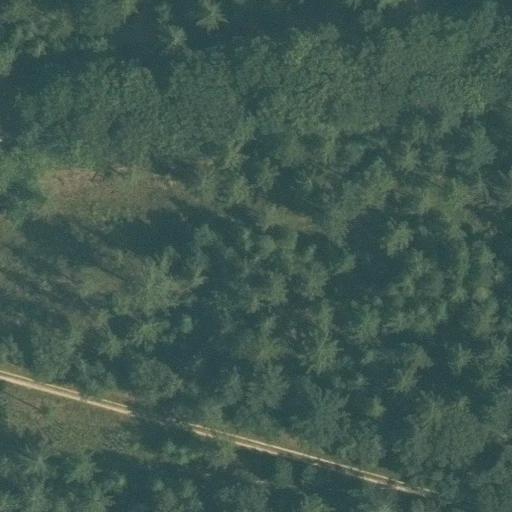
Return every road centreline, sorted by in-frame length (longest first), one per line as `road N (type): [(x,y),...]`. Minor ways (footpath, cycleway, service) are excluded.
road 1 (track): [(0,141),(511,50)]
road 2 (track): [(0,374),(388,482)]
road 3 (track): [(0,448),(350,496),(388,482)]
